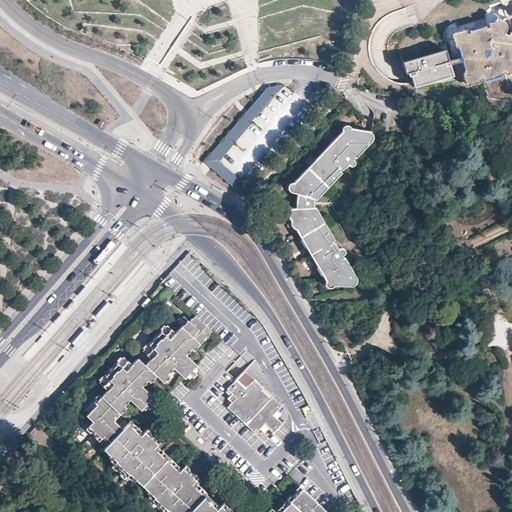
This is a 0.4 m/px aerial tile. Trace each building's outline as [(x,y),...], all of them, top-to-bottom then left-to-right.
[(511,12),(510,13),(503,15),(498,20),(497,19),(493,18),(487,19),(488,23),(485,24),(484,22),(471,26),(471,27),(465,29),(464,26),(452,30),(455,44),(458,44),(461,56),(462,60),(466,74),(469,76),(474,77),(477,76),(479,75),(483,74),(484,78),(501,73),(500,69),(505,67),(509,69),(511,69),(511,12)] [(453,75),(449,64),(449,63),(445,64),(444,62),(448,60),(445,49),(402,61),(404,69),(405,73),(407,72),(408,76),(410,75),(414,86),(453,75)] [(461,56),(448,60),(444,62),(445,64),(449,63),(449,64),(462,60),(461,56)] [(284,85),(281,84),(266,88),(202,162),(237,192),(246,183),(219,161),(284,85)] [(340,131),(341,132),(343,133),(349,127),(348,126),(347,125),(346,125),(344,125),(343,125),(342,126),(341,126),(340,127),(340,128),(340,129),(340,130),(340,131)] [(343,133),(341,132),(293,182),(292,181),(291,182),(290,182),(289,182),(288,183),(287,184),(287,185),(287,186),(287,188),(287,189),(290,191),(295,193),(294,208),(292,208),(290,208),(289,209),(288,209),(287,210),(287,211),(287,212),(287,213),(291,221),(290,221),(289,222),(289,223),(289,224),(289,225),(290,226),(291,227),(292,228),(293,228),(295,228),(325,279),(326,279),(328,278),(332,285),(346,286),(348,286),(350,286),(351,286),(353,285),(354,284),(355,282),(355,280),(355,278),(355,276),(355,275),(353,273),(352,271),(343,257),(342,258),(340,255),(341,255),(342,254),(343,253),(343,252),(344,250),(343,249),(342,248),(341,247),(340,247),(338,247),(337,247),(336,248),(332,241),(333,239),(315,207),(311,208),(312,199),(315,200),(341,172),(340,171),(346,164),(347,165),(348,166),(349,166),(350,166),(351,166),(352,165),(353,164),(354,163),(354,161),(353,159),(352,158),(353,156),(354,158),(367,144),(368,143),(370,142),(371,141),(372,139),(372,138),(372,136),(370,134),(369,132),(368,131),(366,130),(349,127),(343,133)] [(326,279),(325,279),(324,281),(323,282),(323,283),(323,284),(324,284),(325,286),(326,287),(327,287),(328,287),(330,287),(332,285),(328,278),(326,279)] [(85,285),(78,294),(81,296),(88,288),(85,285)] [(162,288),(159,285),(151,294),(154,297),(162,288)] [(108,300),(96,315),(99,317),(111,303),(108,300)] [(61,313),(53,322),(56,325),(64,315),(61,313)] [(181,324),(185,327),(203,345),(215,333),(199,317),(193,323),(188,317),(181,324)] [(170,325),(164,332),(168,336),(174,330),(170,325)] [(154,359),(147,366),(159,377),(166,384),(173,377),(170,374),(176,369),(187,381),(192,376),(196,379),(199,375),(195,372),(194,373),(185,365),(191,359),(188,355),(194,350),(197,353),(203,345),(185,327),(179,333),(174,330),(168,336),(164,332),(152,344),(156,348),(150,355),(154,359)] [(85,328),(73,342),(75,345),(88,330),(85,328)] [(145,350),(150,355),(156,348),(152,344),(145,350)] [(126,357),(120,364),(124,367),(130,361),(126,357)] [(110,391),(104,397),(122,414),(129,407),(127,405),(132,400),(144,411),(149,406),(152,409),(155,406),(152,403),(151,404),(142,396),(148,389),(145,387),(150,381),(153,383),(159,377),(147,366),(140,359),(134,365),(130,361),(124,367),(120,364),(108,376),(112,380),(106,386),(110,390),(110,391)] [(200,367),(191,359),(185,365),(194,373),(195,372),(200,367)] [(267,425),(276,414),(279,411),(284,406),(275,397),(272,400),(263,391),(266,389),(257,380),(256,380),(248,372),(227,392),(232,397),(230,398),(235,403),(230,408),(258,434),(263,429),(267,425)] [(101,382),(106,386),(112,380),(108,376),(101,382)] [(157,398),(148,389),(142,396),(151,404),(152,403),(157,398)] [(107,436),(113,442),(125,430),(116,421),(116,420),(122,414),(104,397),(97,404),(99,406),(89,416),(95,422),(92,426),(105,438),(107,436)] [(280,418),(276,414),(267,425),(271,428),(276,433),(285,424),(280,418)] [(144,486),(169,461),(156,449),(153,452),(146,446),(153,438),(147,432),(143,436),(131,424),(125,430),(113,442),(107,449),(119,461),(116,464),(129,477),(132,474),(144,486)] [(271,428),(267,425),(263,429),(267,433),(271,428)] [(155,436),(153,438),(146,446),(153,452),(156,449),(162,442),(155,436)] [(182,473),(169,461),(144,486),(157,498),(155,501),(165,511),(168,511),(170,511),(171,511),(193,511),(206,499),(207,498),(195,485),(191,488),(186,483),(192,475),(186,469),(182,473)] [(194,474),(192,475),(186,483),(191,488),(195,485),(200,479),(194,474)] [(331,511),(306,488),(282,511),(331,511)] [(218,510),(206,499),(193,511),(228,511),(222,505),(218,510)]
